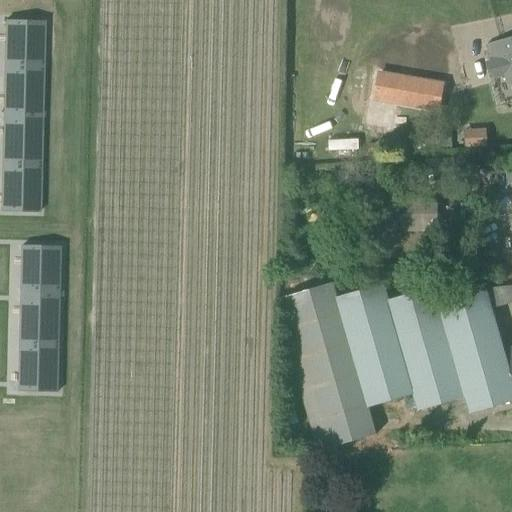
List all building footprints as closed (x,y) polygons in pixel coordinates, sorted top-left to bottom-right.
[(0,213),(31,215),(36,20),(0,18),(0,213)] [(511,36),(487,44),(496,78),(504,76),(506,84),(511,82),(511,36)] [(447,85),(450,66),(431,63),(428,80),(381,70),(376,96),(398,101),(397,106),(438,114),(443,84),(447,85)] [(469,128),(469,144),(490,144),(489,128),(469,128)] [(12,246),(10,393),(49,394),(53,246),(12,246)] [(336,298),(331,283),(286,296),(299,338),(331,446),(375,432),(368,409),(415,395),(420,412),(466,398),(471,413),(511,401),(511,346),(505,349),(487,289),(438,303),(433,287),(387,300),(383,285),(336,298)] [(18,424),(16,511),(54,511),(57,425),(18,424)]
